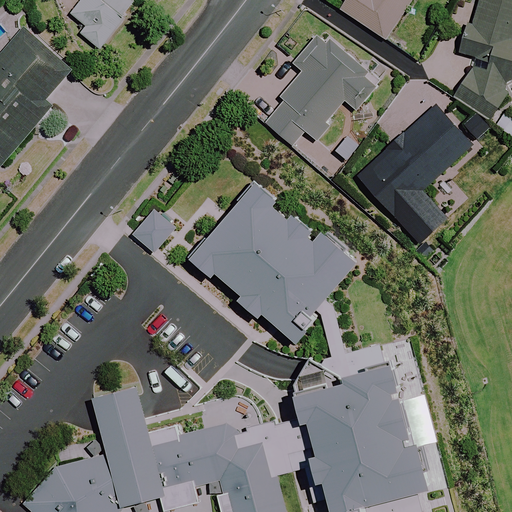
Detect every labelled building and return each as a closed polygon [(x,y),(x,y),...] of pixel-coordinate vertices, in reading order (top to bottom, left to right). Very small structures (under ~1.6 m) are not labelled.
[(85,0),(74,15),(89,26),(82,34),(103,50),(127,18),(124,16),(136,0),(85,0)] [(413,0),(346,0),(341,9),(387,40),(413,0)] [(511,116),(503,111),(507,105),(511,102),(511,0),(478,0),(468,42),(459,40),(454,57),(477,62),(453,100),(480,115),(473,128),(487,136),(495,123),(511,134),(511,116)] [(79,73),(28,29),(0,61),(0,168),(3,171),(56,109),(52,105),(79,73)] [(359,112),(378,88),(364,77),(368,72),(322,37),(298,67),(305,73),(284,101),(287,103),(270,125),(294,144),(305,130),(317,140),(346,102),(359,112)] [(476,147),(439,106),(361,177),(422,245),(450,219),(426,192),(476,147)] [(308,467),(317,504),(334,500),(336,511),(423,511),(419,494),(425,493),(436,490),(425,445),(414,448),(393,361),(367,367),(363,351),(349,354),(335,295),(334,295),(359,266),(324,235),(321,238),(253,180),(238,198),(244,204),(195,261),(215,278),(218,274),(245,297),(241,301),(262,319),(265,315),(299,344),(320,319),(316,316),(322,309),(341,385),(300,395),(306,421),(279,427),(278,419),(250,426),(252,434),(236,438),(233,424),(188,435),(185,423),(152,431),(142,388),(99,399),(112,452),(91,457),(87,442),(58,449),(63,467),(54,469),(24,502),(35,511),(289,511),(281,478),(280,474),(308,467)] [(181,229),(159,211),(136,238),(158,256),(181,229)]
